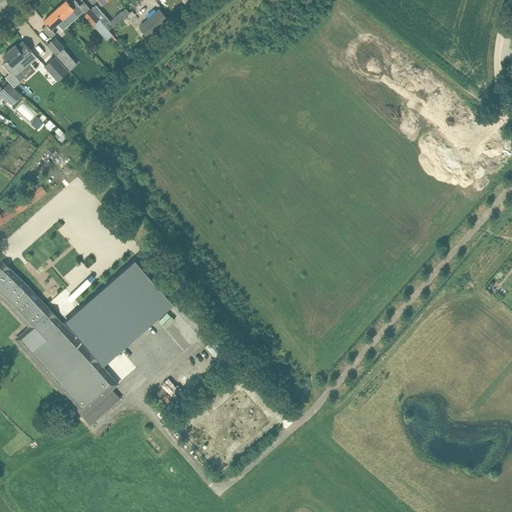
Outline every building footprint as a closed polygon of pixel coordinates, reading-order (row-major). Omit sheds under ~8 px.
[(66,0),(55,10),(68,25),(84,11),(78,4),(79,4),(75,0),(73,0),(69,3),(66,0)] [(91,9),(90,10),(101,22),(102,24),(109,30),(118,22),(114,18),(110,21),(107,17),(96,5),(91,9)] [(149,38),(169,19),(159,8),(139,26),(149,38)] [(62,30),(68,25),(55,10),(43,20),(47,24),(42,28),(46,33),(47,33),(51,38),(55,34),(52,29),(57,24),(62,30)] [(90,10),(84,15),(93,25),(97,29),(102,24),(101,22),(90,10)] [(65,47),(56,37),(48,44),(56,54),(61,50),(63,53),(66,50),(64,48),(65,47)] [(4,64),(2,65),(10,73),(5,77),(14,87),(21,81),(16,76),(37,57),(31,51),(31,50),(32,50),(23,41),(17,46),(16,45),(15,45),(3,56),(7,60),(4,64)] [(55,56),(44,65),(57,80),(67,70),(55,56)] [(13,103),(21,95),(8,83),(0,92),(13,103)] [(17,108),(31,120),(37,113),(24,101),(17,108)] [(38,127),(43,122),(38,117),(33,122),(38,127)] [(15,204),(0,214),(0,224),(20,211),(15,204)] [(0,296),(7,303),(29,327),(32,330),(18,342),(27,352),(26,352),(82,415),(90,424),(120,398),(112,389),(118,383),(101,364),(64,324),(27,284),(12,270),(0,258),(0,296)] [(65,324),(64,324),(101,364),(102,363),(103,365),(104,364),(118,352),(174,303),(149,274),(144,269),(135,259),(80,309),(65,321),(66,323),(65,324)] [(215,348),(185,377),(195,387),(225,359),(215,348)]
